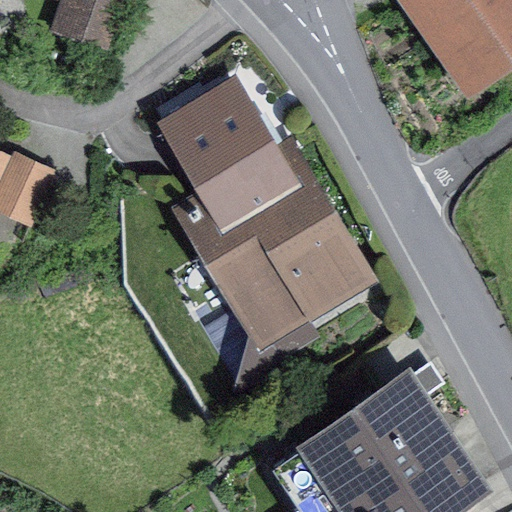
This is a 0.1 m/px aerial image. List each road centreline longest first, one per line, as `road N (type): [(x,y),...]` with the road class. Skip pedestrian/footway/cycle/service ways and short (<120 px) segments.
road 1 (residential): [(0,97),(58,114),(108,105),(246,0)]
road 2 (residential): [(511,394),(405,200)]
road 3 (residential): [(405,200),(337,64),(319,44)]
road 4 (residential): [(511,125),(405,200)]
